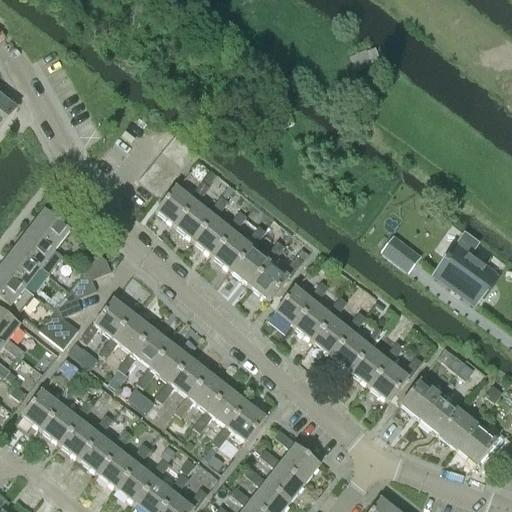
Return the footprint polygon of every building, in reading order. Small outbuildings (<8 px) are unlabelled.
[(374,52),(365,55),(365,54),(349,60),(355,74),(370,68),(369,66),(378,62),(374,52)] [(0,99),(0,133),(17,112),(0,99)] [(275,135),(293,128),(289,117),(270,124),(275,135)] [(167,148),(186,163),(193,154),(175,139),(167,148)] [(178,173),(186,163),(167,148),(160,157),(178,173)] [(171,182),(178,173),(160,157),(152,167),(171,182)] [(163,191),(171,182),(152,167),(145,176),(163,191)] [(155,201),(163,191),(145,176),(136,186),(155,201)] [(193,205),(195,207),(208,191),(201,185),(189,201),(175,190),(154,215),(173,230),(193,205)] [(227,206),(224,204),(229,197),(223,192),(218,199),(219,200),(207,216),(195,207),(193,205),(173,230),(191,245),(212,220),(214,221),(227,206)] [(69,235),(63,230),(44,215),(28,234),(54,254),(69,235)] [(230,235),(233,236),(245,221),(239,215),(226,231),(214,221),(212,220),(191,245),(210,260),(230,235)] [(251,252),(264,236),(257,230),(244,246),(233,236),(230,235),(210,260),(229,275),(249,250),(251,252)] [(62,261),(54,254),(28,234),(13,253),(39,273),(47,280),(62,261)] [(392,242),(380,257),(406,276),(417,261),(392,242)] [(268,265),(270,267),(283,251),(275,245),(263,261),(251,252),(249,250),(229,275),(248,290),(268,265)] [(442,266),(433,279),(474,310),(496,281),(454,250),(445,263),(444,262),(441,266),(442,266)] [(0,273),(23,292),(39,273),(13,253),(0,269),(0,273)] [(83,277),(91,284),(110,277),(105,264),(98,258),(83,277)] [(268,265),(248,290),(267,306),(287,281),(289,282),(301,267),(294,261),(282,276),(270,267),(268,265)] [(32,298),(23,292),(0,273),(0,304),(16,318),(32,298)] [(95,295),(91,284),(83,277),(68,296),(76,303),(95,295)] [(312,305),(315,307),(327,292),(320,287),(308,302),(294,290),(273,316),(292,331),(312,305)] [(80,314),(76,303),(68,296),(53,315),(62,322),(80,314)] [(331,320),(333,322),(346,307),(339,301),(327,317),(315,307),(312,305),(292,331),(310,346),(331,320)] [(112,344),(132,318),(112,302),(92,328),(91,327),(78,343),(85,348),(98,332),(110,342),(112,344)] [(0,345),(4,348),(2,351),(18,363),(23,356),(8,344),(19,330),(0,314),(0,345)] [(77,334),(62,322),(53,315),(38,335),(62,353),(77,334)] [(350,335),(352,337),(365,322),(357,316),(345,331),(333,322),(331,320),(310,346),(329,361),(350,335)] [(130,358),(151,332),(132,318),(112,344),(110,342),(98,357),(105,363),(117,347),(128,356),(130,358)] [(368,350),(371,352),(383,337),(376,331),(364,346),(352,337),(350,335),(329,361),(347,376),(368,350)] [(150,373),(170,348),(151,332),(130,358),(128,356),(116,372),(123,377),(135,362),(148,372),(150,373)] [(0,367),(0,353),(2,351),(4,348),(0,345),(0,380),(3,383),(9,375),(0,367)] [(387,365),(389,367),(402,352),(395,346),(383,362),(371,352),(368,350),(347,376),(366,391),(387,365)] [(169,388),(189,362),(170,348),(150,373),(148,372),(135,387),(142,392),(154,377),(166,386),(169,388)] [(387,365),(366,391),(386,407),(407,381),(409,382),(421,367),(413,361),(401,377),(389,367),(387,365)] [(455,379),(463,369),(454,361),(446,372),(455,379)] [(187,403),(208,377),(189,362),(169,388),(166,386),(154,402),(161,407),(173,391),(185,401),(187,403)] [(463,369),(455,379),(464,386),(472,375),(463,369)] [(206,418),(226,392),(208,377),(187,403),(185,401),(173,417),(180,422),(192,407),(204,416),(206,418)] [(418,424),(438,399),(419,384),(398,409),(418,424)] [(59,408),(62,410),(74,394),(67,389),(55,405),(40,393),(20,419),(39,434),(59,408)] [(500,398),(491,391),(483,401),(492,408),(500,398)] [(225,432),(245,407),(226,392),(206,418),(204,416),(192,432),(198,437),(211,421),(223,431),(225,432)] [(437,440),(457,414),(438,399),(418,424),(437,440)] [(78,423),(80,425),(93,409),(86,404),(74,420),(62,410),(59,408),(39,434),(58,449),(78,423)] [(225,432),(223,431),(211,446),(218,452),(230,437),(244,448),(264,422),(245,407),(225,432)] [(455,454),(476,429),(457,414),(437,440),(455,454)] [(98,438),(100,440),(112,424),(105,419),(93,434),(80,425),(78,423),(58,449),(77,464),(98,438)] [(476,429),(455,454),(475,470),(482,461),(491,468),(509,446),(499,438),(495,444),(476,429)] [(116,453),(119,455),(131,439),(124,434),(112,449),(100,440),(98,438),(77,464),(96,479),(116,453)] [(278,469),(303,489),(319,469),(294,449),(295,448),(279,435),(273,442),(289,454),(279,466),(278,469)] [(135,467),(137,469),(149,454),(142,448),(130,464),(119,455),(116,453),(96,479),(114,493),(135,467)] [(218,456),(210,450),(202,460),(210,466),(218,456)] [(278,469),(279,466),(263,454),(258,460),(274,473),(264,485),(263,488),(288,508),(303,489),(278,469)] [(154,483),(156,484),(168,469),(161,463),(149,479),(137,469),(135,467),(114,493),(134,509),(154,483)] [(263,488),(264,485),(249,473),(243,479),(259,492),(250,504),(248,506),(254,511),(284,511),(288,508),(263,488)] [(160,511),(173,497),(175,499),(187,484),(180,479),(168,494),(156,484),(154,483),(134,509),(138,511),(160,511)] [(254,511),(248,506),(250,504),(234,492),(229,498),(244,510),(243,511),(254,511)] [(160,511),(195,511),(206,499),(199,493),(187,508),(175,499),(173,497),(160,511)] [(391,511),(379,502),(370,511),(391,511)]
